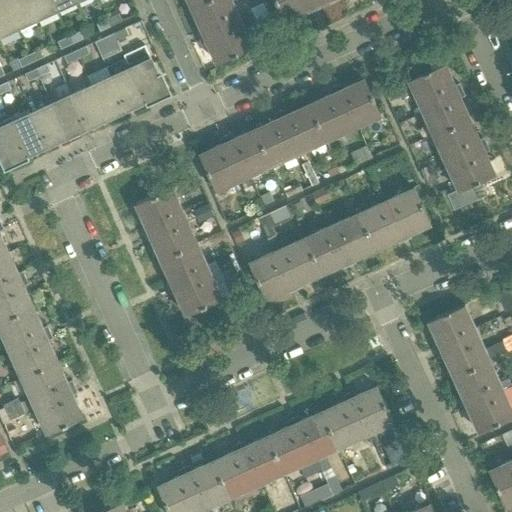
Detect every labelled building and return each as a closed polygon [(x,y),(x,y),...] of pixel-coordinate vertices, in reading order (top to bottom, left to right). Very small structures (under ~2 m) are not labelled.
[(0,0),(0,34),(17,27),(4,0),(0,0)] [(4,0),(17,27),(36,18),(28,0),(4,0)] [(28,0),(36,18),(56,9),(51,0),(28,0)] [(51,0),(56,9),(76,0),(75,0),(51,0)] [(237,53),(253,45),(232,0),(208,0),(192,7),(202,29),(197,31),(203,42),(207,40),(217,62),(232,55),(233,56),(237,54),(237,53)] [(274,0),(276,4),(277,3),(284,18),(306,9),(308,13),(318,8),(320,8),(318,3),(324,0),(274,0)] [(108,18),(111,26),(122,21),(119,13),(108,18)] [(100,31),(111,26),(108,18),(97,23),(100,31)] [(114,33),(117,40),(129,35),(125,28),(114,33)] [(69,36),(72,44),(83,39),(80,31),(69,36)] [(117,40),(114,33),(96,41),(103,59),(122,50),(117,40)] [(61,49),(72,44),(69,36),(57,41),(61,49)] [(165,91),(149,54),(145,45),(124,54),(128,64),(129,68),(130,67),(145,100),(165,91)] [(75,51),(79,58),(89,53),(86,46),(75,51)] [(29,54),(33,61),(44,56),(40,49),(29,54)] [(67,63),(79,58),(75,51),(64,56),(67,63)] [(33,61),(29,54),(18,59),(18,58),(9,61),(13,70),(33,61)] [(36,68),(39,76),(50,71),(47,63),(36,68)] [(434,134),(470,118),(460,97),(464,95),(464,93),(459,84),(455,86),(445,64),(430,71),(429,70),(424,72),(425,73),(409,80),(434,134)] [(111,76),(126,109),(145,100),(130,67),(129,68),(111,76)] [(28,81),(39,76),(36,68),(25,73),(28,81)] [(106,118),(126,109),(111,76),(91,85),(106,118)] [(309,104),(325,139),(380,114),(373,99),(374,99),(372,94),(371,94),(364,79),(342,89),(340,85),(338,85),(328,90),(330,94),(309,104)] [(8,81),(0,84),(0,93),(11,89),(8,81)] [(71,94),(86,127),(106,118),(91,85),(71,94)] [(66,136),(86,127),(71,94),(51,103),(66,136)] [(32,112),(47,145),(66,136),(51,103),(32,112)] [(271,164),(325,139),(309,104),(287,114),(285,109),(274,114),(276,119),(255,129),(271,164)] [(27,154),(47,145),(32,112),(12,121),(27,154)] [(27,154),(12,121),(11,117),(0,122),(0,147),(7,163),(27,154)] [(470,118),(434,134),(458,188),(448,193),(454,208),(486,194),(480,180),(494,173),(484,151),(489,149),(488,148),(484,138),(479,140),(470,118)] [(216,189),(271,164),(255,129),(233,138),(231,134),(220,139),(222,144),(200,154),(207,169),(206,169),(208,174),(209,174),(216,189)] [(356,164),(372,157),(367,144),(350,152),(356,164)] [(411,169),(405,156),(396,160),(402,173),(411,169)] [(340,172),(335,160),(325,164),(330,176),(340,172)] [(309,161),(302,164),(312,185),(318,182),(309,161)] [(427,185),(437,181),(434,174),(424,178),(427,185)] [(241,184),(247,196),(255,192),(250,180),(241,184)] [(288,196),(302,190),(299,184),(285,190),(288,196)] [(331,197),(326,187),(313,194),(317,203),(331,197)] [(359,212),(376,247),(397,238),(399,242),(401,241),(410,237),(408,233),(430,223),(423,207),(424,207),(422,202),(421,202),(414,187),(359,212)] [(161,258),(197,242),(172,188),(157,195),(156,194),(151,196),(152,197),(137,204),(147,226),(142,227),(143,229),(147,239),(152,237),(161,258)] [(265,204),(274,200),(270,191),(260,196),(265,204)] [(295,213),(304,209),(301,201),(292,205),(295,213)] [(214,216),(209,203),(194,210),(200,222),(214,216)] [(286,206),(259,218),(266,233),(274,230),(272,226),(291,218),(286,206)] [(354,257),(376,247),(359,212),(305,236),(321,272),(342,262),(344,267),(356,262),(354,257)] [(0,255),(9,252),(0,232),(0,229),(3,228),(3,226),(0,220),(0,255)] [(240,229),(231,233),(236,244),(245,240),(240,229)] [(299,282),(321,272),(305,236),(250,262),(257,277),(256,278),(258,282),(259,282),(266,297),(288,287),(290,291),(292,291),(301,286),(299,282)] [(197,242),(161,258),(171,280),(166,282),(171,293),(176,291),(186,313),(201,306),(202,308),(207,305),(206,304),(221,297),(197,242)] [(0,321),(33,306),(24,285),(28,283),(28,282),(23,271),(18,273),(9,252),(0,255),(0,321)] [(237,264),(232,254),(218,260),(223,271),(237,264)] [(502,292),(499,293),(506,309),(511,306),(511,286),(507,289),(504,290),(502,292)] [(454,376),(490,360),(465,304),(449,312),(449,310),(444,312),(445,314),(429,320),(439,342),(434,345),(439,356),(444,354),(454,376)] [(0,328),(22,377),(58,361),(48,339),(53,337),(47,326),(43,328),(33,306),(0,321),(0,328)] [(511,408),(490,360),(454,376),(464,397),(459,400),(464,411),(469,409),(479,431),(494,424),(495,425),(499,422),(499,421),(511,415),(511,408)] [(58,361),(22,377),(47,432),(63,425),(63,426),(68,424),(67,423),(83,416),(73,394),(77,392),(72,380),(68,382),(58,361)] [(322,410),(338,446),(393,421),(386,406),(387,405),(385,400),(383,401),(376,385),(355,395),(353,391),(341,396),(343,400),(322,410)] [(5,407),(0,409),(0,416),(3,423),(26,413),(18,397),(4,404),(5,407)] [(289,425),(267,435),(284,471),(338,446),(322,410),(300,420),(298,415),(296,416),(287,421),(289,425)] [(511,445),(511,438),(509,431),(503,434),(502,434),(508,447),(509,447),(511,445)] [(234,450),(213,460),(229,495),(284,471),(267,435),(246,445),(244,440),(233,445),(232,445),(234,450)] [(511,459),(490,469),(497,485),(496,485),(498,490),(499,490),(506,505),(511,502),(511,459)] [(191,469),(189,465),(178,470),(180,475),(158,484),(165,500),(164,500),(166,505),(167,505),(170,511),(192,511),(229,495),(213,460),(191,469)] [(352,463),(346,466),(350,473),(355,470),(352,463)] [(342,489),(335,474),(326,479),(328,483),(333,493),(342,489)] [(394,474),(380,481),(384,490),(385,490),(399,484),(394,474)] [(384,490),(380,481),(359,490),(363,499),(384,490)] [(300,496),(305,507),(333,493),(328,483),(300,496)] [(126,511),(122,501),(106,508),(106,507),(101,510),(101,511),(98,511),(126,511)] [(410,511),(434,511),(430,503),(410,511)]
